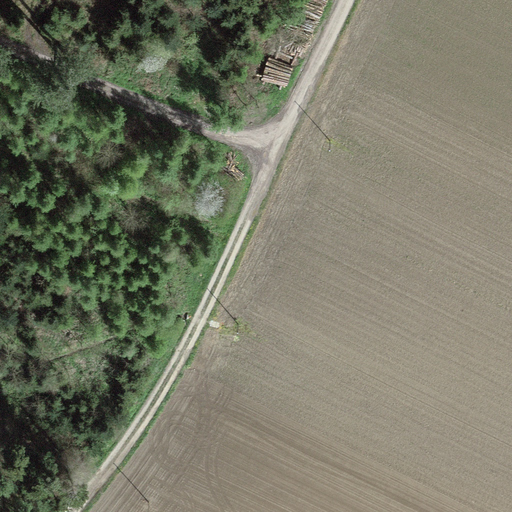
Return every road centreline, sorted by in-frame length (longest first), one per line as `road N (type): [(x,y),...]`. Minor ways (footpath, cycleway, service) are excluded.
road 1 (track): [(70,511),(146,413),(202,314),(347,0)]
road 2 (track): [(0,48),(228,143),(282,134)]
